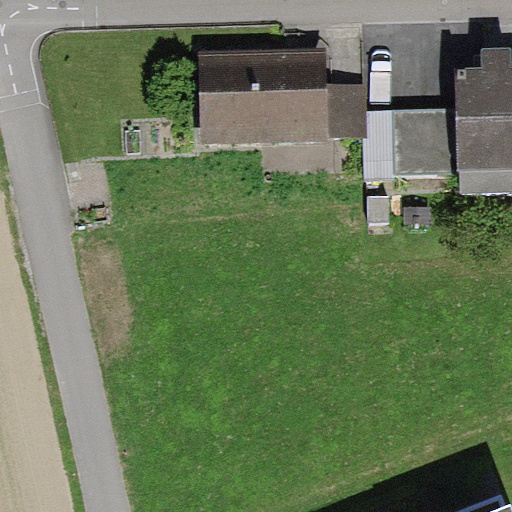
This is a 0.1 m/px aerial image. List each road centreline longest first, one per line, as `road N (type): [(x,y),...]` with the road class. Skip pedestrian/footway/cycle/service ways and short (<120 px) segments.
road 1 (residential): [(109,511),(0,34)]
road 2 (residential): [(0,7),(434,0)]
